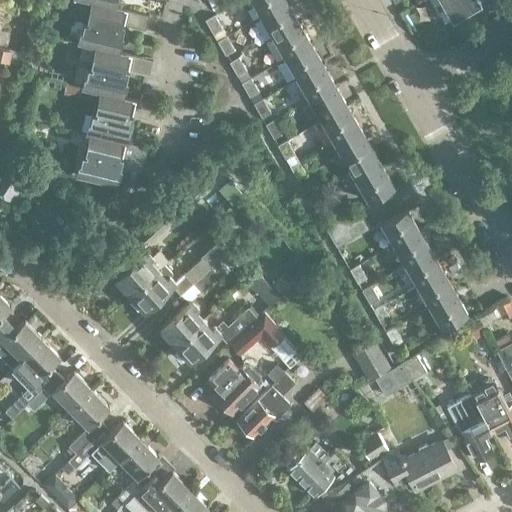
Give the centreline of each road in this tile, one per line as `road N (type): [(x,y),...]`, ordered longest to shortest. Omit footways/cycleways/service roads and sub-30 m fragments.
road 1 (residential): [(256,511),(11,261)]
road 2 (residential): [(113,214),(157,181),(173,99),(178,0)]
road 3 (tertiary): [(511,256),(422,96)]
